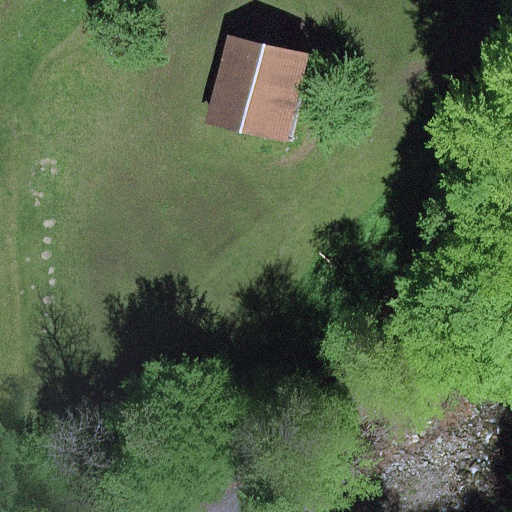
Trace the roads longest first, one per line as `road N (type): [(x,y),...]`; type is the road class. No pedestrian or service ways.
road 1 (track): [(224,511),(375,335),(471,166),(511,10)]
road 2 (track): [(391,87),(480,23),(497,0)]
